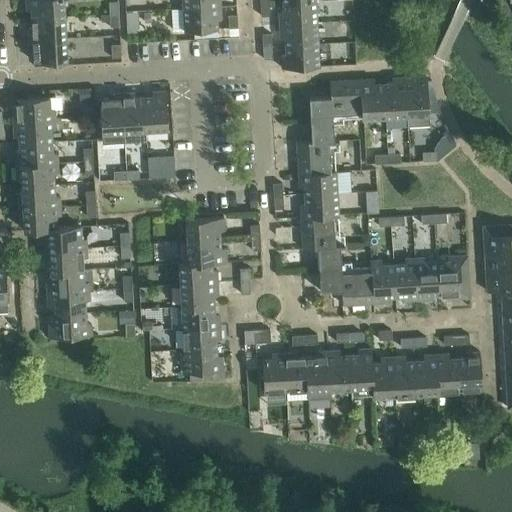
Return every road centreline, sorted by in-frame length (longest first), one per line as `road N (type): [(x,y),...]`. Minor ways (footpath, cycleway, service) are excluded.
road 1 (residential): [(197,72),(256,71),(261,181),(201,181)]
road 2 (residential): [(197,72),(0,77)]
